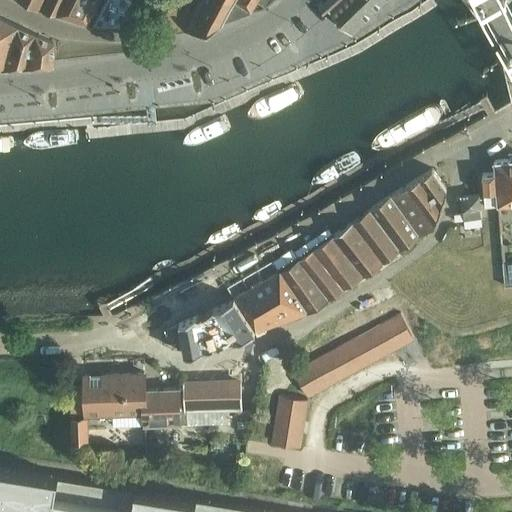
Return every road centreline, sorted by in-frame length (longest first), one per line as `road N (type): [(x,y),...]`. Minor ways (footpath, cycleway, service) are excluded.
road 1 (residential): [(130,327),(181,362),(229,353),(317,314),(432,238),(461,162),(458,143)]
road 2 (residential): [(130,327),(458,143)]
road 3 (residential): [(0,0),(49,28),(186,39),(203,55)]
road 4 (residential): [(0,83),(147,71),(203,55)]
road 5 (residential): [(0,346),(85,344),(130,327)]
